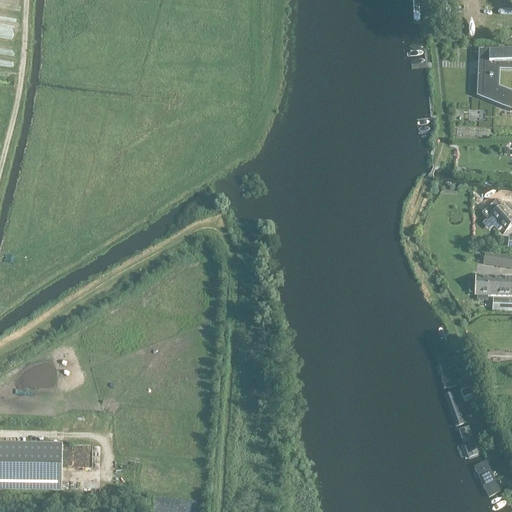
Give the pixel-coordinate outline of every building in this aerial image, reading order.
[(511,71),(511,48),(502,49),(502,46),(494,47),(495,49),(498,49),(477,50),(477,63),(473,63),(473,69),(476,69),(475,97),(511,112),(511,93),(499,88),(500,71),(511,71)] [(491,206),(482,215),(487,220),(494,228),(498,232),(499,232),(503,235),(511,228),(509,226),(511,223),(511,212),(504,204),(500,199),(491,206)] [(484,261),(483,265),(511,270),(511,259),(484,255),(484,261)] [(511,279),(476,278),(475,298),(477,298),(477,302),(488,302),(488,299),(511,299),(511,279)] [(493,299),(492,311),(511,312),(511,300),(493,299)] [(483,349),(470,351),(475,368),(479,367),(488,366),(483,349)] [(449,355),(437,358),(444,389),(456,387),(449,355)] [(464,398),(471,396),(469,389),(462,391),(464,398)] [(457,392),(445,396),(456,427),(468,423),(457,392)] [(77,426),(102,425),(102,416),(77,417),(77,426)] [(469,428),(459,432),(469,458),(479,455),(469,428)] [(0,444),(0,488),(62,490),(63,446),(0,444)] [(485,462),(474,467),(480,478),(481,477),(485,484),(483,485),(489,497),(499,492),(485,462)]
